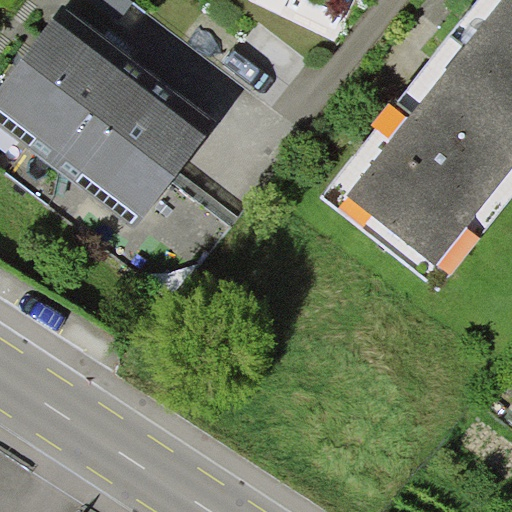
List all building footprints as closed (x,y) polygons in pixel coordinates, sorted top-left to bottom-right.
[(87,0),(117,23),(134,2),(131,0),(87,0)] [(308,0),(345,17),(352,0),(308,0)] [(511,196),(511,0),(476,0),(320,196),(438,290),(511,196)] [(206,135),(53,17),(0,86),(0,110),(141,218),(206,135)] [(141,218),(0,110),(0,126),(133,228),(141,218)]
